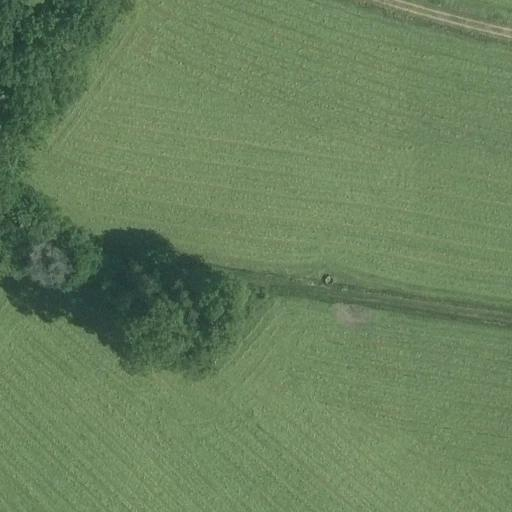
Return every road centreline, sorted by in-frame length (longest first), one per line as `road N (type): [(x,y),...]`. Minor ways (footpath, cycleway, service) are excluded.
road 1 (track): [(511,311),(0,236)]
road 2 (track): [(511,34),(384,0)]
